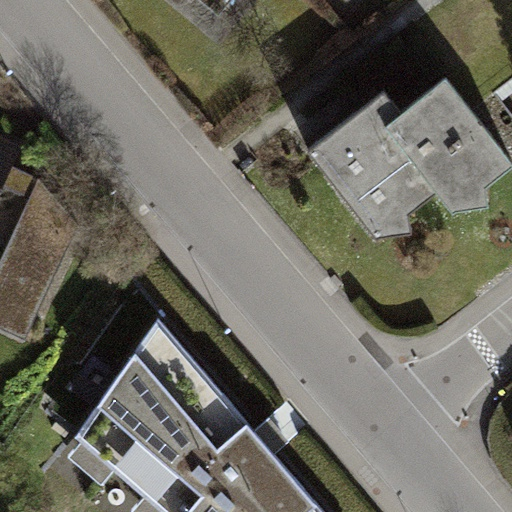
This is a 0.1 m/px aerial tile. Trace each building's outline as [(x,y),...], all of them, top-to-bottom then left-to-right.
[(170,0),(186,13),(197,0),(170,0)] [(382,94),(304,155),(368,244),(407,238),(404,219),(432,199),(447,216),(481,210),(481,189),(508,167),(441,80),(394,116),(382,94)] [(0,134),(0,177),(16,142),(0,134)] [(0,277),(0,327),(35,341),(82,225),(30,204),(0,277)] [(341,511),(168,313),(78,439),(171,511),(341,511)]
